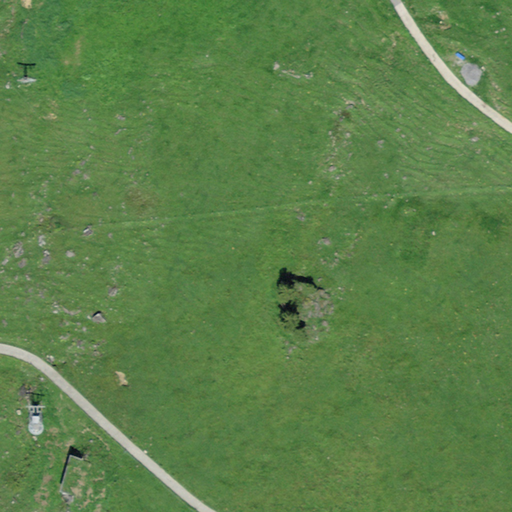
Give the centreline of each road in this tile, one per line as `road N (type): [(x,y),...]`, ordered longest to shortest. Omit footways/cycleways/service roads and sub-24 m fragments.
road 1 (track): [(208,511),(29,355),(0,348)]
road 2 (track): [(407,0),(427,34),(511,117)]
